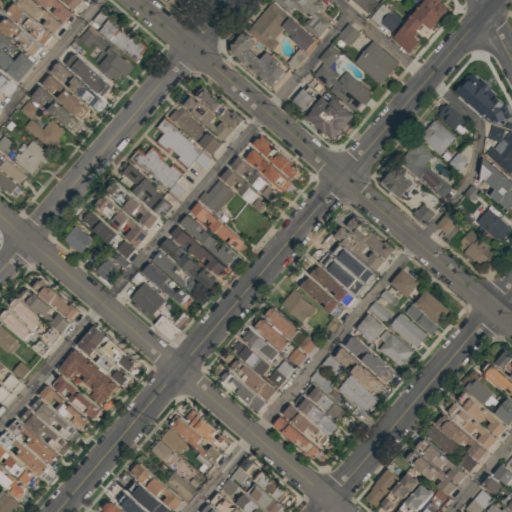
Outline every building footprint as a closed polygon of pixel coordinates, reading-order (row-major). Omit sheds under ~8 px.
[(32,0),(63,26),(55,36),(42,26),(46,21),(40,16),(37,20),(13,0),(32,0)] [(56,0),(72,13),(63,23),(52,14),(56,9),(51,5),(48,9),(37,0),(56,0)] [(78,0),(81,2),(73,11),(62,1),(62,0),(78,0)] [(319,0),(321,1),(321,3),(323,4),(321,6),(322,7),(318,11),(318,10),(317,12),(330,23),(317,37),(303,25),(307,20),(308,21),(310,19),(304,14),(303,15),(294,7),(289,13),(273,0),(319,0)] [(353,0),(368,13),(378,2),(376,0),(353,0)] [(424,0),(393,39),(411,53),(421,41),(415,36),(425,23),(432,29),(450,7),(440,0),(424,0)] [(12,3),(51,36),(43,46),(4,13),(12,3)] [(315,40),(305,51),(290,38),(291,37),(282,29),(274,39),(278,43),(271,52),(247,31),(272,3),(315,40)] [(403,20),(382,4),(372,17),(392,33),(403,20)] [(93,21),(101,11),(122,28),(119,31),(129,40),(132,37),(146,49),(135,62),(124,53),(123,54),(98,33),(102,28),(93,21)] [(0,22),(4,18),(6,20),(7,19),(22,31),(22,32),(40,48),(33,57),(0,30),(0,22)] [(338,36),(350,46),(361,33),(349,23),(338,36)] [(89,27),(99,35),(98,36),(113,49),(112,50),(133,67),(124,77),(121,74),(116,81),(93,61),(101,52),(93,45),(89,48),(78,39),(89,27)] [(0,33),(16,47),(9,56),(0,47),(0,33)] [(270,90),(230,55),(230,47),(243,33),(255,44),(249,50),(259,59),(265,52),(275,59),(272,62),(285,72),(270,90)] [(400,63),(374,40),(356,61),(381,84),(400,63)] [(345,71),(370,93),(367,97),(370,99),(359,112),(356,110),(355,112),(312,75),(322,63),(318,59),(329,46),(339,55),(329,68),(340,78),(345,71)] [(289,63),(297,69),(308,55),(300,48),(289,63)] [(0,49),(13,61),(21,52),(34,64),(18,82),(0,66),(0,49)] [(65,65),(73,54),(110,86),(101,96),(65,65)] [(50,72),(58,62),(89,89),(89,90),(99,100),(92,109),(68,88),(71,84),(66,79),(62,83),(50,72)] [(40,85),(49,75),(80,102),(80,103),(88,110),(81,120),(56,98),(60,94),(55,91),(52,95),(40,85)] [(454,92),(469,75),(486,90),(485,92),(493,99),(494,97),(505,106),(509,117),(492,124),(491,121),(490,121),(489,119),(484,114),(483,117),(454,92)] [(30,96),(38,86),(70,114),(69,115),(78,122),(71,131),(47,111),(51,105),(46,101),(42,106),(30,96)] [(195,95),(202,87),(226,107),(226,108),(231,113),(232,112),(242,120),(234,129),(195,95)] [(292,101),(303,88),(315,100),(304,113),(292,101)] [(182,106),(190,97),(197,102),(215,117),(211,123),(216,127),(221,122),(233,132),(225,141),(182,106)] [(329,104),(333,99),(347,111),(346,111),(352,116),(346,123),(345,126),(342,130),(339,131),(332,139),(306,117),(312,110),(311,109),(321,97),(329,104)] [(21,110),(31,119),(39,109),(29,101),(21,110)] [(437,115),(446,104),(469,124),(461,135),(455,130),(437,115)] [(175,110),(178,112),(182,108),(190,115),(188,117),(203,129),(200,132),(204,136),(207,133),(209,135),(210,134),(222,144),(212,155),(198,143),(198,144),(168,118),(175,110)] [(65,129),(52,119),(44,129),(32,119),(25,126),(50,147),(65,129)] [(163,119),(210,159),(202,168),(194,160),(186,170),(174,160),(177,156),(169,149),(166,152),(155,143),(162,134),(155,128),(163,119)] [(441,154),(455,138),(434,120),(421,136),(441,154)] [(507,128),(491,125),(489,139),(499,140),(496,154),(511,156),(511,133),(507,132),(507,128)] [(252,145),(257,138),(259,140),(261,137),(296,169),(297,174),(292,180),(252,145)] [(34,174),(50,153),(32,139),(16,159),(34,174)] [(432,155),(424,164),(451,188),(442,198),(399,161),(417,142),(432,155)] [(151,148),(161,157),(159,160),(169,168),(171,166),(182,175),(175,182),(184,189),(176,198),(130,159),(137,151),(144,157),(151,148)] [(244,159),(253,149),(291,182),(283,193),(244,159)] [(461,170),(467,158),(457,153),(451,164),(461,170)] [(0,155),(25,176),(9,195),(0,187),(0,155)] [(230,166),(237,157),(273,187),(272,188),(278,193),(270,202),(253,186),(254,185),(245,178),(244,179),(230,166)] [(482,157),(511,183),(511,185),(510,188),(511,189),(511,204),(506,211),(488,196),(494,189),(479,176),(482,157)] [(137,185),(145,174),(130,163),(122,174),(137,185)] [(412,185),(400,199),(381,183),(393,168),(412,185)] [(219,178),(227,169),(262,199),(266,203),(264,206),(265,208),(260,214),(257,211),(219,178)] [(138,186),(145,178),(158,190),(156,192),(173,206),(162,219),(131,192),(137,185),(138,186)] [(219,180),(230,189),(229,190),(233,193),(214,214),(197,199),(204,191),(207,194),(219,180)] [(114,181),(157,219),(149,229),(138,220),(143,215),(137,210),(132,216),(123,208),(123,207),(111,196),(110,197),(107,195),(108,194),(105,192),(114,181)] [(93,206),(102,196),(147,235),(136,248),(124,237),(131,229),(125,223),(120,229),(118,227),(117,228),(113,224),(113,223),(109,219),(108,220),(93,206)] [(189,211),(196,202),(244,242),(236,251),(227,244),(231,239),(228,237),(224,242),(206,227),(210,223),(206,219),(202,223),(189,211)] [(423,204),(434,213),(423,226),(412,217),(414,215),(412,213),(416,209),(417,210),(423,204)] [(511,229),(490,208),(478,221),(500,242),(511,229)] [(82,221),(110,241),(118,231),(90,211),(82,221)] [(446,213),(456,222),(454,224),(459,228),(449,241),(441,234),(443,232),(435,225),(446,213)] [(186,215),(199,226),(195,230),(200,234),(203,230),(216,241),(213,245),(219,250),(222,246),(233,255),(225,264),(178,225),(186,215)] [(348,225),(355,217),(394,250),(387,258),(348,225)] [(81,254),(93,240),(77,225),(65,239),(81,254)] [(177,226),(226,268),(218,277),(213,272),(212,273),(204,266),(209,261),(203,256),(199,261),(187,250),(191,245),(186,241),(182,246),(170,235),(177,226)] [(336,234),(343,226),(385,261),(377,270),(336,234)] [(469,229),(494,250),(479,268),(463,254),(465,252),(456,244),(469,229)] [(159,247),(166,239),(179,250),(175,254),(180,258),(183,254),(196,265),(192,269),(198,274),(203,269),(210,275),(209,276),(214,280),(212,282),(213,283),(209,288),(208,287),(207,288),(159,247)] [(352,253),(337,240),(321,258),(336,271),(352,253)] [(130,258),(136,248),(124,241),(118,251),(130,258)] [(151,261),(160,252),(199,285),(191,294),(181,286),(151,261)] [(97,272),(111,282),(121,268),(107,258),(97,272)] [(149,263),(168,279),(165,284),(175,293),(179,289),(187,295),(179,304),(172,298),(171,299),(140,273),(149,263)] [(311,274),(318,265),(356,296),(348,306),(311,274)] [(389,283),(401,269),(417,284),(405,297),(389,283)] [(367,283),(356,273),(345,285),(356,295),(367,283)] [(301,286),(310,277),(346,308),(338,318),(301,286)] [(41,281),(66,302),(65,303),(73,309),(74,308),(79,312),(71,322),(31,288),(37,281),(41,281)] [(129,300),(144,283),(164,301),(150,318),(146,314),(145,315),(140,311),(141,310),(138,307),(137,309),(132,304),(133,303),(129,300)] [(26,289),(33,295),(34,294),(51,309),(47,314),(53,319),(57,314),(69,324),(61,334),(18,297),(24,291),(26,289)] [(317,308),(295,289),(282,304),(304,323),(317,308)] [(381,296),(395,305),(399,299),(385,290),(381,296)] [(413,304),(425,290),(449,311),(437,325),(413,304)] [(43,320),(18,297),(10,306),(35,328),(43,320)] [(370,308),(387,320),(392,313),(375,301),(370,308)] [(432,335),(440,326),(414,303),(406,312),(432,335)] [(266,316),(292,339),(300,330),(273,307),(266,316)] [(28,343),(36,334),(8,309),(0,318),(28,343)] [(417,348),(428,336),(402,312),(391,325),(417,348)] [(367,313),(412,351),(406,359),(408,361),(401,370),(377,349),(383,342),(377,337),(371,344),(354,329),(367,313)] [(177,329),(169,338),(154,325),(161,315),(177,329)] [(290,342),(263,318),(255,327),(282,351),(290,342)] [(0,345),(11,355),(21,343),(0,324),(0,345)] [(85,336),(94,326),(137,363),(129,372),(98,346),(97,346),(85,336)] [(243,338),(251,328),(279,352),(271,361),(243,338)] [(85,336),(97,346),(96,348),(130,377),(122,387),(95,364),(100,358),(92,352),(89,357),(77,346),(85,336)] [(316,343),(306,337),(300,346),(309,353),(316,343)] [(386,382),(361,361),(364,356),(359,353),(356,357),(344,346),(352,337),(386,365),(385,366),(394,374),(386,382)] [(232,348),(240,339),(271,366),(263,375),(232,348)] [(375,393),(350,372),(355,366),(350,362),(346,368),(333,357),(342,348),(375,376),(374,378),(382,385),(375,393)] [(77,372),(69,381),(57,370),(75,350),(118,387),(102,405),(101,403),(98,406),(88,398),(92,393),(80,384),(85,379),(77,372)] [(511,380),(493,364),(505,350),(511,357),(511,380)] [(328,355),(344,369),(335,380),(319,366),(328,355)] [(232,368),(233,366),(232,365),(237,359),(238,360),(240,358),(276,390),(268,400),(232,368)] [(285,359),(295,368),(279,386),(269,378),(285,359)] [(30,369),(21,362),(14,371),(23,378),(30,369)] [(483,368),(488,363),(511,384),(511,395),(510,394),(511,392),(506,388),(505,389),(502,386),(499,389),(483,375),(483,368)] [(309,378),(316,370),(333,385),(326,393),(309,378)] [(222,379),(224,378),(222,377),(227,371),(228,372),(230,371),(266,403),(259,411),(222,379)] [(0,388),(0,398),(4,402),(21,380),(11,373),(0,388)] [(51,385),(59,376),(100,412),(92,421),(67,399),(72,394),(65,389),(61,394),(51,385)] [(349,376),(375,398),(363,413),(337,391),(349,376)] [(470,386),(475,380),(491,394),(490,396),(497,402),(489,410),(463,389),(468,384),(470,386)] [(302,392),(311,382),(342,409),(334,419),(302,392)] [(39,395),(47,386),(88,422),(80,431),(55,410),(60,404),(54,399),(49,404),(39,395)] [(457,398),(462,392),(505,429),(497,438),(485,427),(489,422),(485,418),(480,423),(457,403),(457,398)] [(300,394),(337,426),(329,435),(292,403),(300,394)] [(29,408),(38,398),(76,431),(69,441),(59,432),(63,427),(55,421),(51,426),(29,408)] [(507,399),(511,403),(511,420),(507,426),(493,414),(507,399)] [(445,413),(453,404),(495,441),(488,450),(476,440),(481,435),(475,430),(471,436),(445,413)] [(281,415),(290,405),(328,438),(320,446),(304,432),(303,433),(281,415)] [(20,420),(28,410),(66,442),(64,445),(69,449),(63,456),(48,444),(52,439),(45,433),(41,437),(20,420)] [(184,420),(183,419),(191,410),(230,444),(223,453),(184,420)] [(441,414),(485,452),(478,462),(466,451),(470,446),(464,441),(459,445),(433,423),(441,414)] [(272,426),(280,416),(317,449),(316,450),(316,452),(313,455),(311,456),(309,458),(272,426)] [(206,452),(211,447),(220,455),(216,460),(217,461),(213,465),(170,427),(178,418),(201,438),(201,439),(197,444),(206,452)] [(7,430),(16,420),(58,456),(49,466),(25,445),(29,441),(21,433),(17,438),(7,430)] [(181,454),(189,444),(170,428),(162,438),(181,454)] [(0,443),(0,437),(6,431),(47,467),(39,477),(15,457),(21,451),(12,444),(7,449),(0,443)] [(414,447),(422,438),(466,475),(458,485),(446,474),(450,470),(444,464),(440,469),(414,447)] [(152,450),(164,461),(173,450),(161,439),(152,450)] [(0,447),(34,476),(25,485),(9,471),(10,470),(3,464),(7,460),(2,457),(0,459),(0,447)] [(435,486),(440,481),(434,476),(429,481),(404,459),(411,450),(456,487),(448,497),(435,486)] [(239,485),(230,477),(245,458),(262,472),(254,482),(247,476),(239,485)] [(181,502),(173,511),(131,475),(129,474),(137,464),(181,502)] [(493,475),(500,466),(511,476),(511,482),(510,481),(505,486),(493,475)] [(0,483),(0,467),(24,488),(24,494),(19,500),(0,483)] [(387,469),(398,479),(373,508),(362,498),(371,488),(387,469)] [(173,472),(196,492),(186,503),(163,483),(173,472)] [(254,482),(262,472),(271,479),(278,484),(277,485),(285,492),(286,493),(279,502),(278,502),(254,482)] [(406,473),(413,479),(415,479),(417,480),(418,483),(401,502),(399,499),(396,503),(397,504),(389,511),(388,511),(387,511),(386,511),(384,511),(381,509),(382,508),(379,505),(406,473)] [(511,511),(481,485),(490,475),(511,494),(511,511)] [(129,489),(154,511),(171,511),(172,511),(137,480),(129,489)] [(281,507),(277,511),(267,511),(246,493),(254,484),(281,507)] [(396,511),(419,485),(426,491),(428,490),(431,492),(431,495),(417,510),(416,510),(414,511),(412,511),(411,511),(396,511)] [(113,495),(131,511),(148,511),(122,486),(113,495)] [(501,511),(503,509),(506,511),(486,511),(484,510),(482,511),(468,511),(465,509),(481,490),(493,500),(491,502),(501,511)] [(0,511),(0,496),(4,492),(18,504),(11,511),(0,511)] [(219,511),(209,503),(217,493),(239,511),(219,511)] [(121,511),(103,511),(103,507),(106,504),(110,503),(121,511)] [(202,511),(220,511),(211,503),(202,511)]
